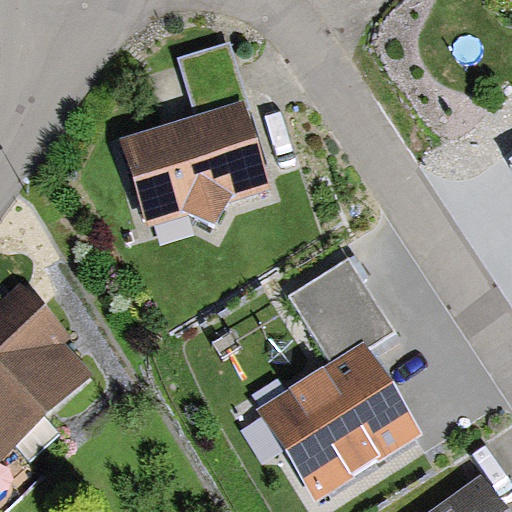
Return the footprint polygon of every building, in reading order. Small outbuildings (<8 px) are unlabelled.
[(196,113),(122,138),(153,228),(189,216),(216,229),(229,203),(272,188),(224,46),(178,62),(196,113)] [(291,296),(334,362),(365,342),(369,349),(397,332),(349,259),(291,296)] [(25,283),(0,305),(0,462),(1,464),(98,380),(67,345),(74,339),(25,283)] [(319,500),(423,433),(369,349),(365,342),(334,362),(261,409),(319,500)] [(508,511),(481,474),(428,511),(508,511)]
